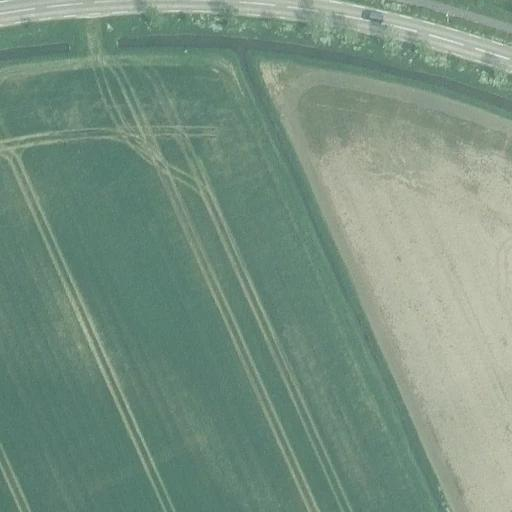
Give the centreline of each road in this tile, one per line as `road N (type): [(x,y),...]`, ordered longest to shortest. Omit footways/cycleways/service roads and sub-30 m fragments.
road 1 (tertiary): [(221,0),(301,6),(511,57)]
road 2 (tertiary): [(0,15),(153,0)]
